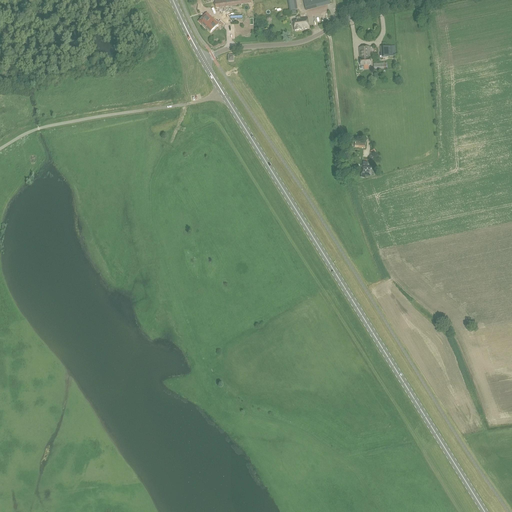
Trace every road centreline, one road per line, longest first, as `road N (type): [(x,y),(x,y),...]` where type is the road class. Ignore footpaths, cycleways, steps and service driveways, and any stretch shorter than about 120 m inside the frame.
road 1 (track): [(464,511),(229,133),(191,103)]
road 2 (primary): [(484,511),(223,93)]
road 3 (unclassified): [(203,61),(223,50),(300,41),(363,13),(426,0)]
road 4 (unclassified): [(0,148),(43,127),(223,93)]
